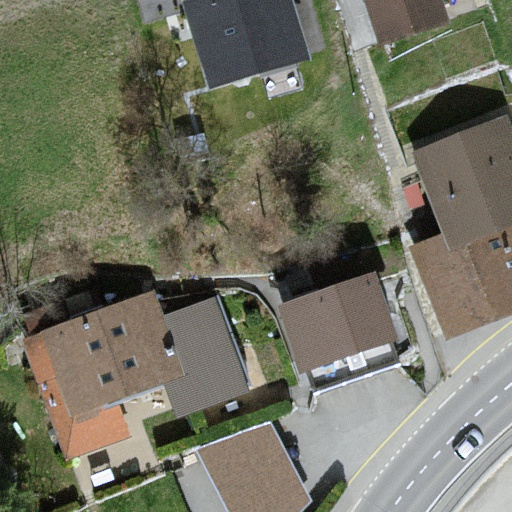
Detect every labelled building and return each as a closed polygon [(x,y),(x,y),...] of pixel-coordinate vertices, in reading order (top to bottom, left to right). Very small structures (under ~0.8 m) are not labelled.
[(284,0),(253,0),(186,22),(212,105),(308,75),(284,0)] [(435,0),(355,0),(372,55),(446,33),(435,0)] [(511,124),(509,116),(410,152),(443,237),(452,254),(511,229),(511,124)] [(443,237),(407,248),(445,340),(511,314),(511,229),(452,254),(443,237)] [(389,337),(369,280),(286,309),(306,366),(389,337)] [(163,309),(42,347),(71,440),(192,403),(163,309)]
